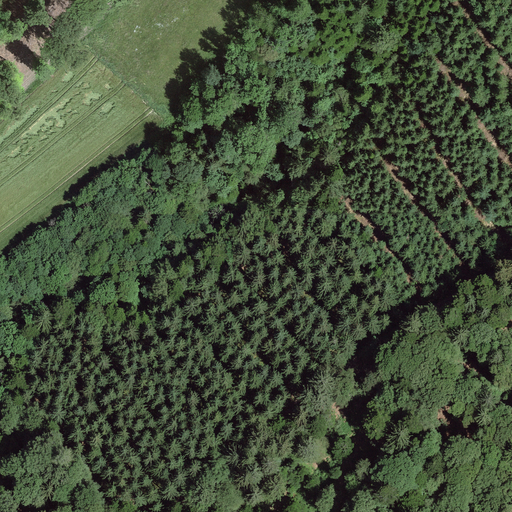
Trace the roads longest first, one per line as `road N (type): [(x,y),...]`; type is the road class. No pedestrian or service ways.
road 1 (track): [(164,511),(358,358),(511,261)]
road 2 (track): [(0,116),(50,71),(106,0)]
